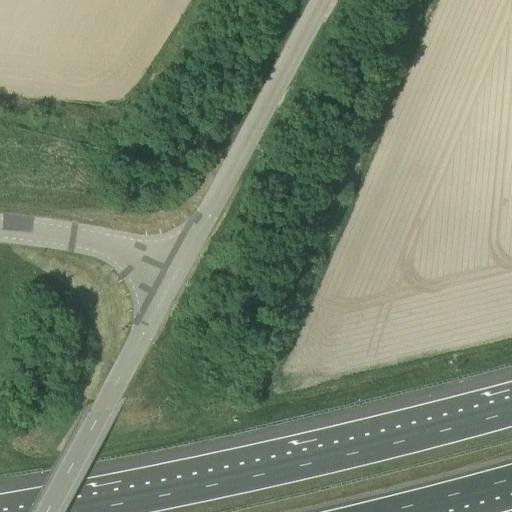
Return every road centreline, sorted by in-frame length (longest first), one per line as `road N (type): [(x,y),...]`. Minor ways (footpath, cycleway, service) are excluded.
road 1 (motorway): [(511,412),(78,511)]
road 2 (unclassified): [(178,263),(334,0)]
road 3 (tertiary): [(46,511),(178,263)]
road 4 (tertiary): [(178,263),(92,240),(0,230)]
road 5 (motorway): [(384,511),(511,478)]
